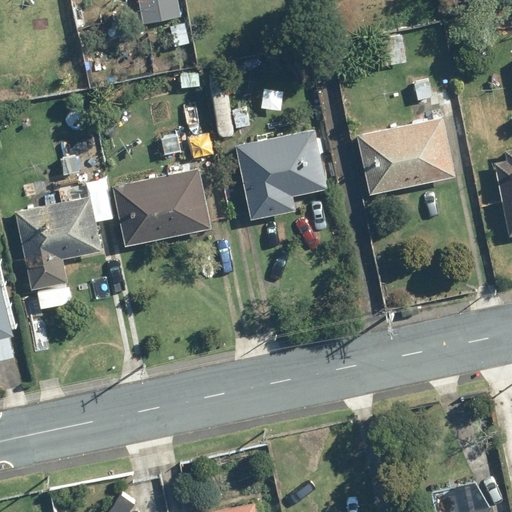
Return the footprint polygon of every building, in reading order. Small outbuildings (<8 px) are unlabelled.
[(180,0),(142,0),(146,21),(183,14),(180,0)] [(456,166),(442,105),(357,124),(370,185),(456,166)] [(315,119),(236,135),(250,209),(294,201),(291,186),(327,179),(315,119)] [(509,226),(511,225),(511,139),(504,141),(506,152),(495,155),(509,226)] [(198,158),(112,176),(124,236),(210,218),(198,158)] [(89,186),(15,201),(31,280),(67,273),(62,248),(101,241),(89,186)] [(0,323),(22,317),(0,233),(0,323)] [(282,511),(277,488),(262,492),(266,511),(282,511)] [(258,511),(254,494),(192,507),(193,511),(258,511)] [(496,511),(493,497),(460,503),(461,511),(496,511)]
